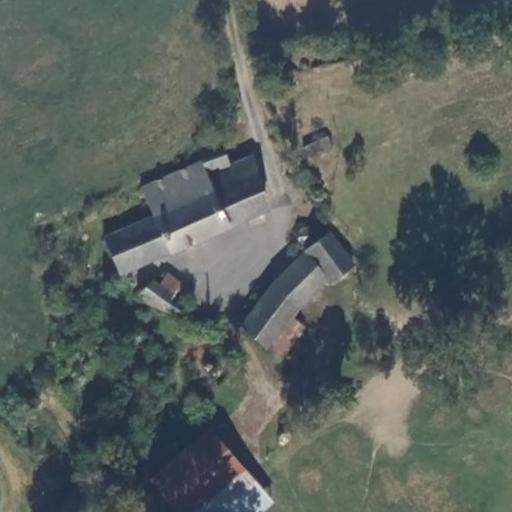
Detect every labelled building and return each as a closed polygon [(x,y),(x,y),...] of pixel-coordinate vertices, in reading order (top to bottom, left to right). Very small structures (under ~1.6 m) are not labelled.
[(208,132),(188,139),(190,148),(195,159),(215,150),(208,132)] [(233,144),(215,150),(195,159),(202,177),(240,163),(233,144)] [(195,159),(190,148),(126,174),(138,204),(92,223),(108,261),(252,202),(245,177),(240,163),(202,177),(195,159)] [(299,239),(308,249),(315,242),(307,232),(299,239)] [(306,251),(324,276),(345,262),(324,234),(315,242),(308,249),(306,251)] [(306,251),(269,289),(260,300),(286,315),(324,276),(306,251)] [(135,272),(126,282),(135,290),(160,310),(169,298),(156,288),(166,276),(151,265),(142,276),(135,272)] [(267,342),(286,315),(260,300),(241,326),(267,342)] [(283,352),(300,324),(286,315),(267,342),(283,352)] [(266,511),(273,507),(207,432),(152,480),(180,511),(266,511)]
